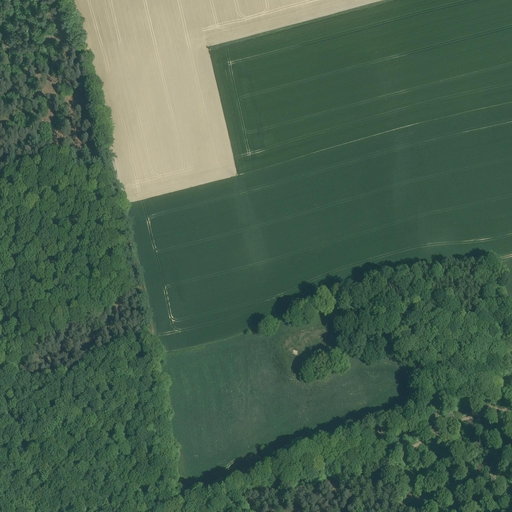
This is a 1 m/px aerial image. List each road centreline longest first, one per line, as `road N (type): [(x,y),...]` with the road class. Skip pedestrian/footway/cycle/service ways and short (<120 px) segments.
road 1 (track): [(486,262),(412,267),(356,282),(255,330)]
road 2 (track): [(396,0),(210,48)]
road 3 (track): [(0,448),(17,451),(152,401)]
